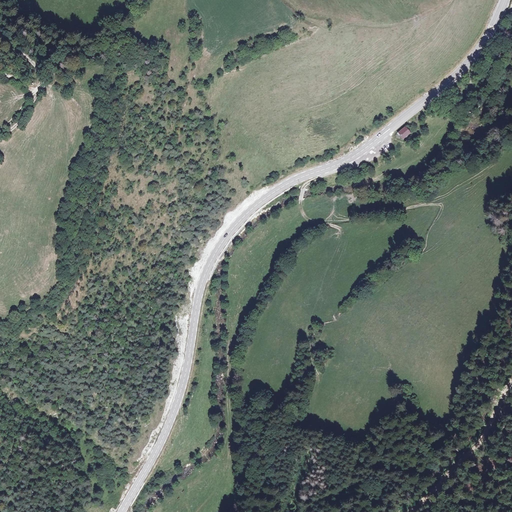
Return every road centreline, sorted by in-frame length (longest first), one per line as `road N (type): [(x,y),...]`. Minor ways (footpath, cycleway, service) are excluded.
road 1 (secondary): [(505,0),(473,59),(451,80),(355,155),(269,195),(223,238),(199,288),(173,411),(122,511)]
road 2 (track): [(411,511),(481,440),(511,380)]
road 3 (track): [(424,234),(441,203),(315,222)]
